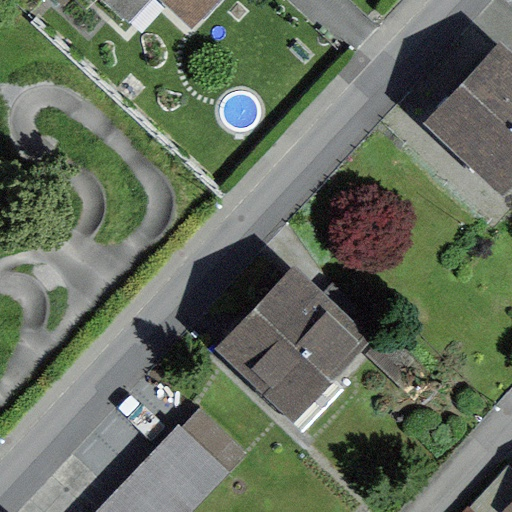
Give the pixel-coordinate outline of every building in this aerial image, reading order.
[(178,0),(192,13),(204,0),(178,0)] [(511,65),(499,53),(439,117),(504,178),(511,170),(511,65)] [(353,336),(370,318),(334,284),(318,301),(291,277),(231,341),(294,400),(285,410),(302,425),(341,384),(326,370),(356,339),(353,336)] [(388,333),(370,352),(414,394),(432,375),(388,333)] [(190,511),(245,451),(200,408),(116,491),(138,511),(190,511)] [(511,468),(508,465),(470,505),(477,511),(501,511),(511,500),(511,468)] [(138,511),(116,491),(95,511),(138,511)]
